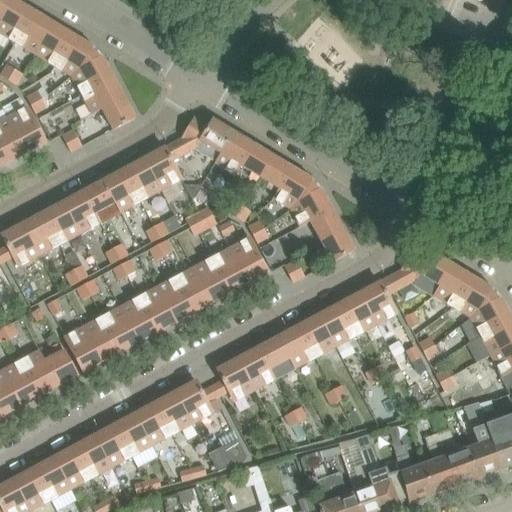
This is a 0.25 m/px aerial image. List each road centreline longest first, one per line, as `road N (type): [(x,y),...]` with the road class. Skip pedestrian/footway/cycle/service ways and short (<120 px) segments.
road 1 (unclassified): [(0,464),(365,265),(404,208)]
road 2 (residential): [(404,208),(191,80)]
road 3 (unclassified): [(191,80),(152,133),(0,214)]
road 4 (residential): [(191,80),(59,0)]
